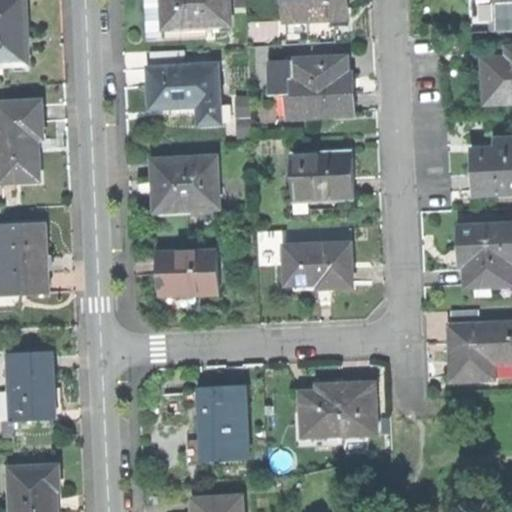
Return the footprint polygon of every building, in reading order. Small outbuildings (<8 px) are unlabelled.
[(0,0),(0,65),(29,64),(28,32),(26,0),(0,0)] [(165,38),(164,28),(163,0),(146,0),(149,39),(165,38)] [(163,0),(164,28),(231,25),(229,0),(163,0)] [(284,0),(286,22),(347,19),(346,0),(284,0)] [(511,30),(511,2),(496,4),(497,31),(511,30)] [(485,81),(486,102),(511,101),(511,48),(509,49),(510,59),(485,60),(485,81)] [(151,52),(152,68),(186,67),(185,50),(151,52)] [(291,116),(353,113),(352,90),(348,91),(348,87),(346,58),(288,61),(290,95),(291,116)] [(270,96),(290,95),(288,61),(268,62),(270,96)] [(152,68),(149,68),(150,90),(151,109),(170,108),(170,117),(199,116),(200,124),(220,123),(218,65),(186,67),(152,68)] [(2,104),(5,183),(41,182),(40,142),(47,142),(47,125),(46,103),(2,104)] [(475,173),(476,194),(511,191),(511,141),(507,141),(508,149),(474,151),(475,173)] [(292,154),(293,197),(310,197),(310,200),(355,199),(355,176),(354,158),(322,159),(322,153),(292,154)] [(187,209),(218,208),(216,158),(148,162),(150,183),(151,216),(188,214),(187,209)] [(0,296),(51,295),(50,259),(49,224),(0,225),(0,296)] [(461,250),(462,274),(470,273),(470,286),(511,285),(511,225),(461,226),(461,250)] [(353,246),(327,247),(329,284),(329,290),(354,289),(353,246)] [(288,248),(290,286),(307,285),(329,284),(327,247),(288,248)] [(160,255),(161,297),(190,296),(223,295),(221,253),(160,255)] [(455,354),(456,383),(499,382),(498,363),(511,362),(511,327),(454,329),(455,354)] [(12,421),(56,419),(54,388),(52,352),(9,355),(12,421)] [(303,437),(380,437),(380,386),(343,386),(343,394),(325,394),(303,394),(303,437)] [(202,439),(203,461),(250,458),(247,391),(221,392),(199,393),(202,439)] [(203,467),(203,461),(202,439),(186,439),(187,468),(203,467)] [(12,511),(57,511),(57,505),(56,465),(12,466),(12,511)] [(195,511),(243,511),(243,499),(196,500),(195,511)]
